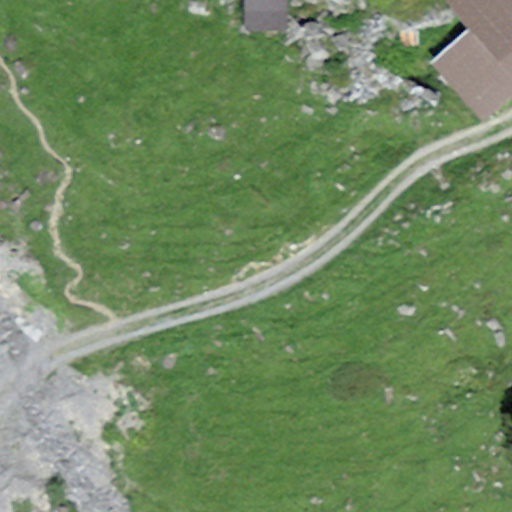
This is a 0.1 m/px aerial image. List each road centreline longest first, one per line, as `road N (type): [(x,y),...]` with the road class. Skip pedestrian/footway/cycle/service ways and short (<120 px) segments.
road 1 (track): [(511,123),(411,171),(312,259),(273,280),(129,326)]
road 2 (track): [(129,326),(63,348),(0,404)]
